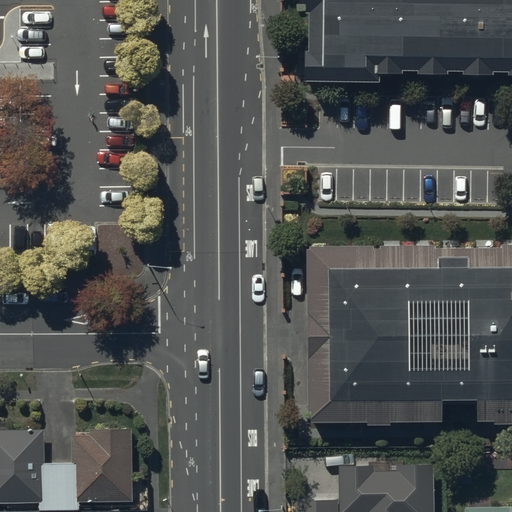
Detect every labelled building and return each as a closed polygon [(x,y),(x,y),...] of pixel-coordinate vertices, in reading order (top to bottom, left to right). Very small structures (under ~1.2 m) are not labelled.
[(511,248),(312,253),(315,420),(437,418),(436,397),(473,396),(474,422),(511,421),(511,0),(304,0),(305,3),(309,3),(308,46),(302,46),(302,74),(375,76),(375,66),(397,66),(397,61),(414,61),(414,66),(442,67),(443,61),(460,62),(461,67),(486,67),(486,62),(507,63),(506,67),(511,67),(511,248)] [(0,505),(37,505),(37,511),(79,511),(79,505),(132,505),(131,428),(90,428),(90,438),(73,439),(74,465),(45,465),(45,430),(0,430),(0,505)] [(372,460),(338,461),(339,510),(362,510),(362,511),(432,511),(431,459),(396,460),(396,465),(372,466),(372,460)] [(336,511),(336,495),(295,495),(295,511),(336,511)] [(511,511),(511,499),(464,501),(463,511),(511,511)]
